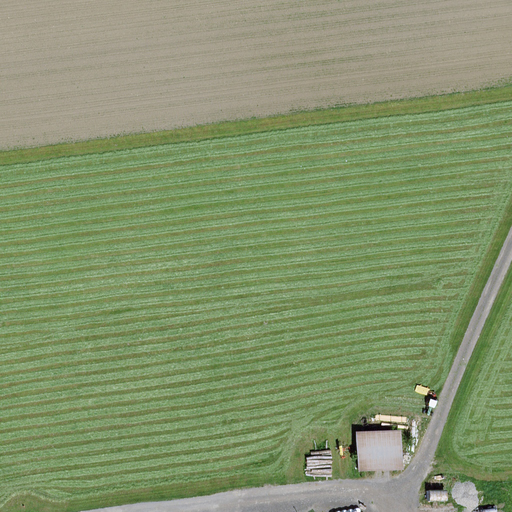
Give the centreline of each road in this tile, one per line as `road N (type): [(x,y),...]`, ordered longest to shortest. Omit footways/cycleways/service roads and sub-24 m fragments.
road 1 (track): [(511,221),(393,489),(394,511)]
road 2 (track): [(393,489),(226,511)]
